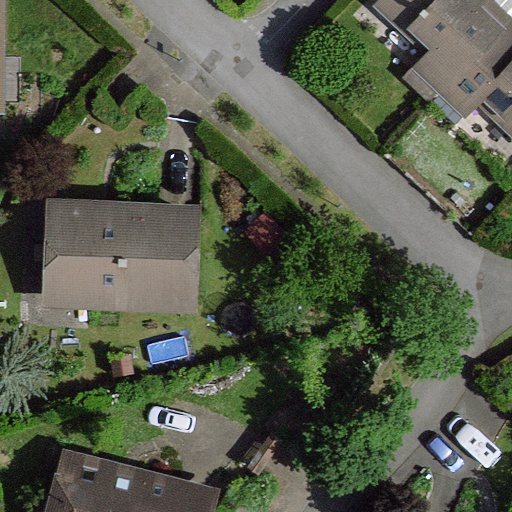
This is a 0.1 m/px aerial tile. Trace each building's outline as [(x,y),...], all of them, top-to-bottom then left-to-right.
[(418,61),(443,85),(501,24),(478,3),(480,0),(383,0),(433,46),(418,61)] [(480,0),(478,3),(501,24),(511,13),(495,0),(480,0)] [(511,14),(511,13),(501,24),(511,33),(511,14)] [(511,33),(501,24),(443,85),(470,109),(484,95),(511,121),(511,33)] [(406,73),(432,99),(443,85),(418,61),(406,73)] [(470,109),(443,85),(432,99),(457,121),(470,109)] [(54,297),(184,301),(187,218),(56,214),(54,297)] [(54,511),(205,511),(209,496),(67,462),(54,511)]
